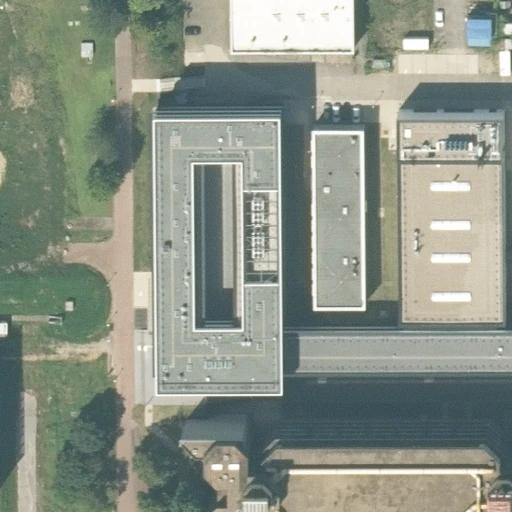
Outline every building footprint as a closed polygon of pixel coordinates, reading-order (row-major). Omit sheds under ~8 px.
[(353,0),(230,0),(231,51),(354,50),(353,0)] [(401,0),(374,0),(375,48),(432,47),(431,8),(408,8),(409,34),(402,34),(401,0)] [(472,0),(472,34),(502,34),(502,0),(472,0)] [(281,108),(150,108),(152,372),(158,373),(158,383),(284,382),(283,372),(511,370),(511,326),(497,326),(497,322),(505,322),(504,261),(511,261),(511,249),(504,250),(503,112),(397,113),(399,322),(402,322),(403,327),(283,328),(283,274),(282,178),(281,108)] [(312,128),(314,307),(365,307),(363,128),(312,128)] [(0,212),(79,217),(83,150),(0,144),(0,212)] [(493,511),(503,502),(503,493),(511,493),(511,448),(503,448),(503,439),(488,425),(280,428),(264,443),(264,451),(253,452),(252,434),(247,430),(245,420),(238,420),(220,420),(186,420),(183,424),(199,440),(207,439),(207,452),(195,466),(196,474),(196,485),(208,496),(208,511),(493,511)]
